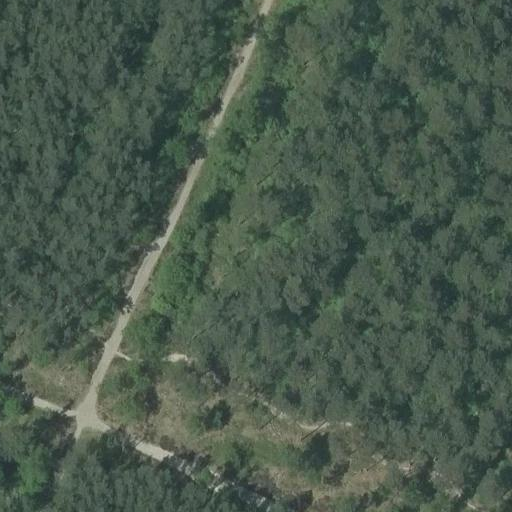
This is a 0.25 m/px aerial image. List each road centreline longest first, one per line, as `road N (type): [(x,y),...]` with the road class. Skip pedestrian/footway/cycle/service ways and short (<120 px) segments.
road 1 (track): [(265,0),(79,421)]
road 2 (track): [(79,421),(283,511)]
